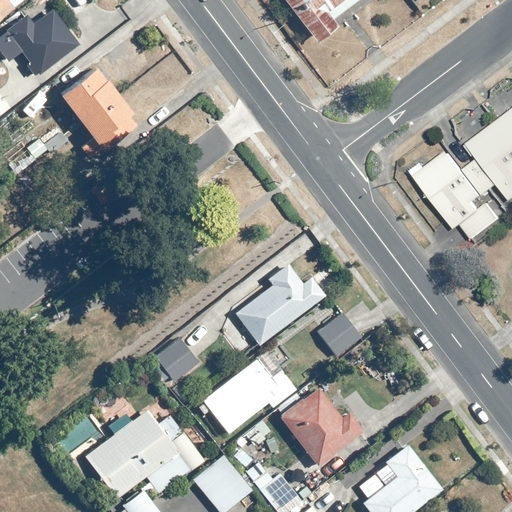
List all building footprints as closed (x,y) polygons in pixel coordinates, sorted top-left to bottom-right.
[(82,47),(47,0),(45,0),(0,33),(0,50),(8,61),(21,51),(40,77),(82,47)] [(0,0),(0,13),(17,0),(0,0)] [(285,0),(318,43),(339,27),(332,18),(355,0),(285,0)] [(86,128),(71,140),(84,156),(99,144),(103,149),(120,136),(117,132),(137,117),(95,63),(58,92),(86,128)] [(463,143),(476,159),(463,169),(448,149),(426,166),(422,161),(413,169),(456,227),(462,222),(474,238),(500,218),(483,195),(500,182),(511,196),(511,107),(478,136),(475,132),(463,143)] [(61,131),(58,129),(41,144),(49,154),(76,131),(70,123),(61,131)] [(39,155),(34,148),(28,153),(18,140),(0,154),(0,168),(8,179),(39,155)] [(304,282),(289,263),(231,307),(260,345),(339,284),(325,265),(304,282)] [(361,338),(343,311),(316,328),(333,356),(361,338)] [(271,367),(259,352),(201,397),(228,432),(268,401),(272,406),(295,389),(276,364),(271,367)] [(342,415),(318,384),(279,415),(317,464),(363,429),(348,410),(342,415)] [(218,446),(200,459),(165,412),(156,400),(83,454),(115,498),(123,507),(119,510),(120,511),(161,511),(150,497),(157,491),(187,469),(219,511),(222,511),(251,491),(218,446)] [(410,511),(442,488),(406,440),(371,466),(383,483),(361,499),(370,511),(410,511)] [(302,495),(320,480),(312,469),(293,484),(283,471),(259,489),(277,511),(290,511),(306,500),(302,495)] [(316,511),(336,497),(330,489),(311,504),(299,511),(316,511)]
